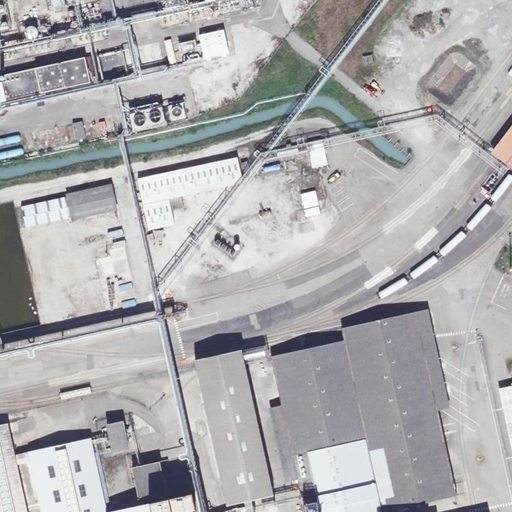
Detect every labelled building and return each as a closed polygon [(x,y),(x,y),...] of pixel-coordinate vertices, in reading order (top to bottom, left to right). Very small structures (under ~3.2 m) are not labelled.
[(81,3),(79,0),(50,0),(53,9),(81,3)] [(215,14),(261,6),(260,0),(162,0),(165,14),(171,13),(171,17),(166,18),(167,24),(177,22),(177,18),(190,16),(189,10),(214,6),(215,14)] [(212,16),(213,14),(213,12),(213,11),(212,9),(210,8),(208,7),(206,8),(204,9),(203,10),(203,12),(203,14),(203,16),(205,17),(207,18),(209,18),(210,17),(212,16)] [(76,15),(76,13),(75,12),(74,11),(73,10),(71,10),(70,10),(68,11),(68,12),(67,14),(67,15),(68,17),(69,18),(71,18),(72,18),(74,17),(75,16),(76,15)] [(9,27),(9,26),(8,24),(7,23),(6,23),(4,23),(3,23),(2,24),(1,26),(1,27),(1,29),(2,30),(4,31),(5,31),(7,31),(8,30),(9,29),(9,27)] [(38,35),(38,34),(38,32),(38,31),(37,30),(37,29),(36,28),(35,27),(33,26),(32,26),(30,26),(29,27),(28,27),(27,28),(26,29),(25,30),(25,32),(25,33),(25,35),(26,36),(26,37),(27,38),(29,39),(30,39),(31,39),(33,39),(34,39),(35,38),(36,37),(37,36),(38,35)] [(225,31),(201,36),(206,59),(230,53),(225,31)] [(172,42),(165,44),(169,65),(177,64),(172,42)] [(374,64),(372,55),(363,57),(365,66),(374,64)] [(4,102),(91,83),(96,81),(91,56),(4,75),(6,81),(0,82),(0,99),(3,99),(4,102)] [(166,124),(162,107),(129,115),(133,132),(166,124)] [(86,138),(83,121),(72,123),(76,141),(86,138)] [(117,132),(115,122),(105,124),(107,133),(117,132)] [(511,169),(511,125),(491,153),(511,169)] [(328,165),(323,140),(307,143),(312,168),(328,165)] [(181,196),(243,183),(238,158),(138,179),(149,230),(175,224),(172,211),(184,208),(181,196)] [(250,174),(248,165),(242,166),(244,176),(250,174)] [(117,210),(111,185),(67,194),(67,197),(21,207),(26,227),(72,217),(72,219),(117,210)] [(305,209),(306,215),(320,213),(319,207),(305,209)] [(219,253),(232,251),(230,236),(217,237),(219,253)] [(113,261),(127,259),(126,246),(109,249),(110,257),(97,258),(100,276),(115,273),(113,261)] [(450,408),(428,310),(416,312),(438,410),(450,408)] [(382,511),(457,496),(438,410),(416,312),(342,329),(345,340),(270,356),(281,405),(298,480),(303,504),(317,501),(319,511),(382,511)] [(243,356),(242,350),(195,360),(196,367),(201,388),(248,378),(243,356)] [(275,501),(248,378),(201,388),(227,506),(244,502),(251,500),(262,498),(263,504),(275,501)] [(511,393),(511,386),(499,389),(511,447),(511,393)] [(298,480),(281,405),(269,408),(286,482),(298,480)] [(130,450),(124,420),(106,424),(112,453),(130,450)] [(8,423),(0,424),(0,511),(28,511),(18,465),(15,455),(8,423)] [(107,511),(92,438),(29,452),(31,462),(41,511),(107,511)] [(29,452),(15,455),(18,465),(31,462),(29,452)] [(166,493),(160,462),(133,468),(140,498),(166,493)] [(195,511),(192,494),(169,499),(171,511),(195,511)] [(171,511),(169,499),(109,511),(171,511)] [(254,511),(251,500),(244,502),(245,506),(237,508),(238,511),(254,511)]
